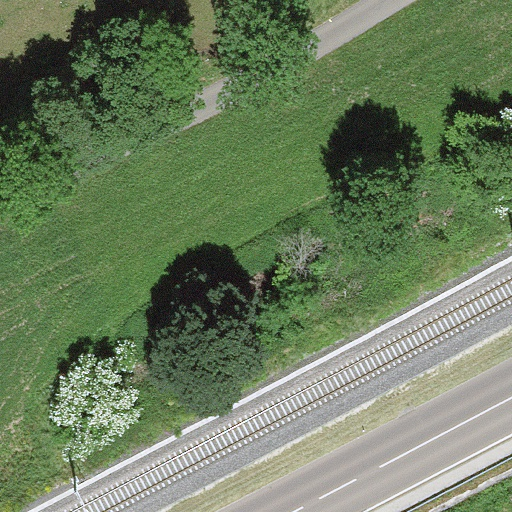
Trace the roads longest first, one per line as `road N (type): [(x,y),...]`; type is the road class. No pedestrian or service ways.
road 1 (track): [(381,0),(263,72),(0,203)]
road 2 (secondary): [(511,400),(299,511)]
